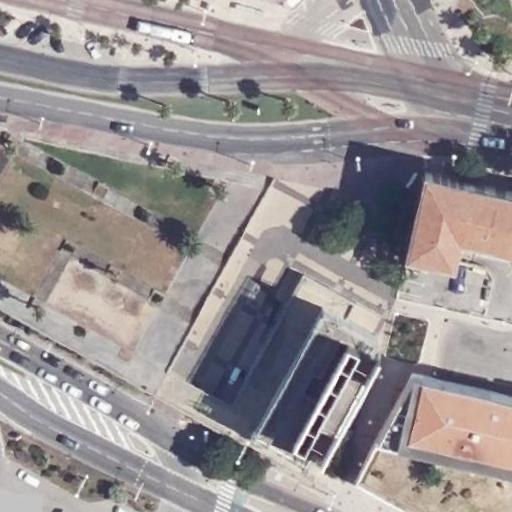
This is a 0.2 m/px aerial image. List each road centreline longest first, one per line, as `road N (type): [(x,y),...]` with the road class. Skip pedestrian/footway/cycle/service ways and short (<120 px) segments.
road 1 (motorway): [(0,21),(331,49),(460,30),(511,12)]
road 2 (primary): [(0,96),(223,137),(376,125),(448,110)]
road 3 (unknown): [(447,333),(361,280),(325,272),(288,284),(200,352)]
road 4 (primary): [(258,73),(100,76),(0,54)]
road 5 (primary): [(0,400),(187,494)]
road 6 (primary): [(448,110),(302,73),(258,73)]
road 7 (secondary): [(169,439),(0,343)]
road 8 (secondary): [(311,511),(169,439)]
road 9 (secondary): [(388,0),(448,110)]
